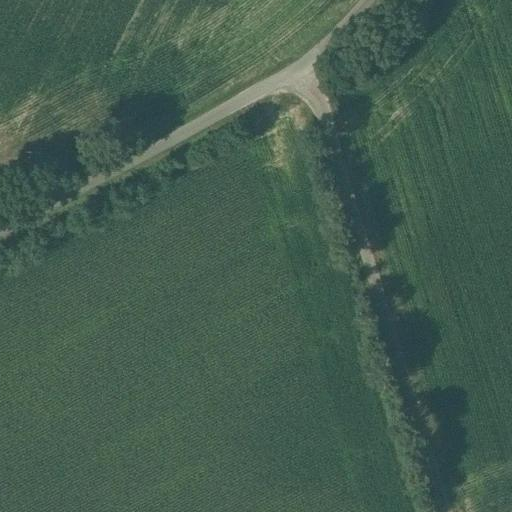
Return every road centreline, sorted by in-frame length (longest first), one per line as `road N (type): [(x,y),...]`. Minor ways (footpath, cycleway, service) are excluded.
road 1 (unclassified): [(307,69),(445,511)]
road 2 (unclassified): [(0,228),(307,69)]
